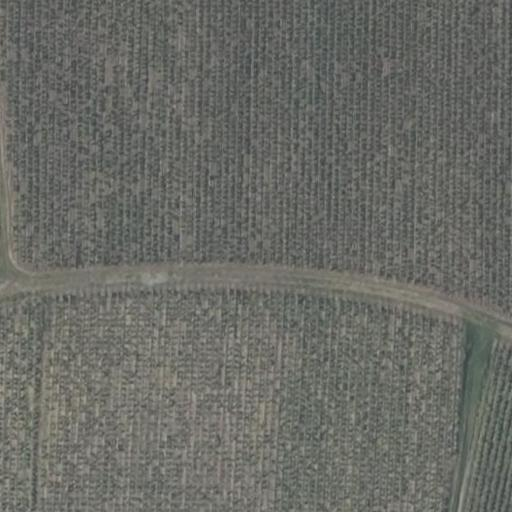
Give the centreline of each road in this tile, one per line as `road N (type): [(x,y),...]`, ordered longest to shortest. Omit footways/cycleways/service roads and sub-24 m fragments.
road 1 (track): [(511,336),(419,300),(329,285),(204,277),(0,293)]
road 2 (track): [(457,511),(473,320)]
